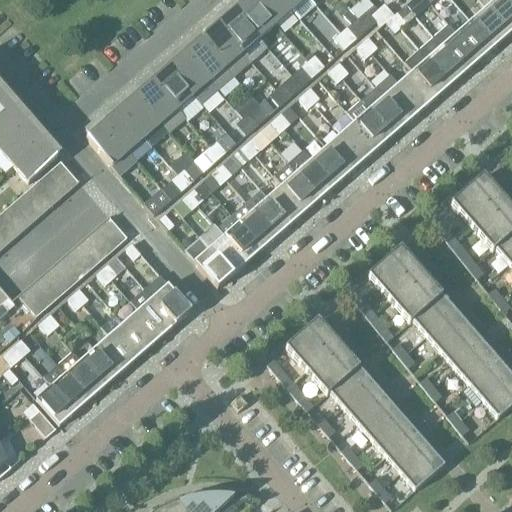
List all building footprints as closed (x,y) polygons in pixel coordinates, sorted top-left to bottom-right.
[(250,0),(246,0),(233,12),(258,41),(274,27),(250,0)] [(279,0),(250,0),(274,27),(291,13),(279,0)] [(279,0),(291,13),(299,23),(316,8),(308,0),(279,0)] [(366,0),(350,14),(358,22),(367,33),(376,25),(371,20),(378,14),(372,7),(366,0)] [(414,0),(405,8),(414,19),(423,11),(429,6),(423,0),(414,0)] [(511,14),(499,0),(497,0),(484,11),(508,38),(511,34),(511,14)] [(511,0),(499,0),(511,14),(511,0)] [(384,8),(378,14),(387,25),(391,22),(394,19),(384,8)] [(484,11),(470,24),(493,51),(508,38),(484,11)] [(233,12),(217,26),(250,65),(267,51),(258,41),(233,12)] [(381,30),(384,28),(387,25),(378,14),(371,20),(376,25),(381,30)] [(397,16),(394,19),(391,22),(400,32),(406,27),(397,16)] [(358,22),(347,32),(356,42),(367,33),(358,22)] [(387,25),(384,28),(393,38),(400,32),(391,22),(387,25)] [(470,24),(455,36),(479,63),(493,51),(470,24)] [(217,26),(200,41),(234,80),(250,65),(217,26)] [(448,28),(433,41),(464,76),(479,63),(455,36),(448,28)] [(347,32),(341,37),(350,48),(356,42),(347,32)] [(350,48),(341,37),(334,43),(343,53),(350,48)] [(200,41),(184,55),(209,84),(217,94),(234,80),(200,41)] [(433,41),(419,54),(449,89),(464,76),(433,41)] [(367,42),(362,47),(371,57),(377,52),(367,42)] [(371,57),(362,47),(356,52),(365,63),(371,57)] [(404,66),(411,75),(435,102),(449,89),(419,54),(404,66)] [(184,55),(167,70),(192,99),(209,84),(184,55)] [(314,60),(308,66),(317,76),(324,71),(314,60)] [(301,71),(292,80),(301,90),(317,76),(308,66),(301,71)] [(338,67),(333,72),(342,83),(348,77),(338,67)] [(167,70),(151,84),(176,113),(192,99),(167,70)] [(342,83),(333,72),(327,77),(336,88),(342,83)] [(411,75),(397,87),(420,114),(435,102),(411,75)] [(390,79),(375,92),(406,127),(420,114),(397,87),(390,79)] [(292,80),(275,94),(284,105),(301,90),(292,80)] [(151,84),(135,98),(160,127),(169,137),(185,123),(176,113),(151,84)] [(310,92),(304,97),(313,108),(319,103),(310,92)] [(375,92),(361,104),(391,139),(406,127),(375,92)] [(284,105),(275,94),(269,100),(278,110),(284,105)] [(0,123),(14,112),(0,95),(0,123)] [(313,108),(304,97),(298,102),(307,113),(313,108)] [(135,98),(118,112),(144,141),(160,127),(135,98)] [(346,117),(353,125),(377,152),(391,139),(361,104),(346,117)] [(0,123),(0,152),(28,128),(14,112),(0,123)] [(118,112),(102,126),(127,155),(144,141),(118,112)] [(249,117),(242,123),(251,133),(258,128),(249,117)] [(280,118),(274,123),(283,133),(289,128),(280,118)] [(251,133),(242,123),(236,128),(245,139),(251,133)] [(274,123),(268,128),(277,138),(281,143),(286,139),(282,134),(283,133),(274,123)] [(353,125),(339,138),(362,165),(377,152),(353,125)] [(102,126),(85,141),(111,170),(119,180),(120,179),(136,165),(127,155),(102,126)] [(0,152),(0,154),(13,169),(42,144),(28,128),(0,152)] [(226,137),(216,145),(225,156),(235,147),(226,137)] [(339,138),(324,150),(348,177),(362,165),(339,138)] [(251,143),(245,148),(254,159),(260,153),(251,143)] [(42,144),(13,169),(28,186),(57,161),(42,144)] [(216,145),(210,151),(219,162),(225,156),(216,145)] [(254,159),(245,148),(239,153),(248,164),(254,159)] [(324,150),(309,164),(333,191),(348,177),(324,150)] [(210,151),(193,165),(203,176),(219,162),(210,151)] [(302,155),(288,168),(318,203),(333,191),(309,164),(302,155)] [(222,168),(216,173),(225,184),(231,179),(228,175),(236,168),(230,161),(222,168)] [(60,165),(51,173),(69,194),(79,186),(78,185),(78,186),(60,165)] [(193,165),(177,179),(186,190),(203,176),(193,165)] [(273,180),(281,189),(304,216),(318,203),(288,168),(273,180)] [(51,173),(42,181),(60,202),(69,194),(51,173)] [(225,184),(216,173),(210,178),(220,189),(225,184)] [(171,185),(161,193),(170,204),(186,190),(177,179),(171,185)] [(450,207),(491,254),(494,251),(511,271),(511,214),(482,180),(450,207)] [(42,181),(33,189),(51,210),(60,202),(42,181)] [(193,193),(188,198),(197,209),(202,204),(211,197),(202,186),(193,193)] [(33,189),(23,197),(42,218),(51,210),(33,189)] [(281,189),(266,201),(289,228),(304,216),(281,189)] [(160,193),(143,208),(145,210),(147,212),(153,219),(153,218),(160,213),(170,204),(161,193),(160,193)] [(260,194),(246,207),(275,241),(289,228),(266,201),(260,194)] [(23,197),(14,205),(33,226),(42,218),(23,197)] [(197,209),(187,198),(181,203),(191,214),(197,209)] [(14,205),(5,213),(24,234),(33,226),(14,205)] [(246,207),(231,219),(261,253),(275,241),(246,207)] [(5,213),(0,217),(0,224),(14,242),(24,234),(5,213)] [(173,229),(164,219),(158,224),(167,234),(173,229)] [(217,232),(223,239),(246,266),(261,253),(231,219),(217,232)] [(108,220),(99,228),(117,250),(126,242),(109,221),(108,220)] [(438,236),(445,230),(437,220),(430,225),(438,236)] [(0,224),(0,243),(5,249),(14,242),(0,224)] [(99,228),(90,236),(108,257),(117,250),(99,228)] [(445,245),(453,239),(445,230),(438,236),(445,245)] [(90,236),(81,244),(99,265),(108,257),(90,236)] [(223,239),(209,252),(232,278),(246,266),(223,239)] [(453,255),(460,249),(453,239),(445,245),(453,255)] [(232,278),(209,252),(199,241),(184,254),(216,292),(232,278)] [(81,244),(72,252),(90,273),(99,265),(81,244)] [(130,248),(124,253),(134,263),(140,258),(130,248)] [(460,264),(468,258),(460,249),(453,255),(460,264)] [(72,252),(62,260),(81,281),(90,273),(72,252)] [(411,323),(497,422),(511,408),(511,381),(399,252),(368,279),(408,326),(411,323)] [(460,264),(468,273),(475,268),(468,258),(460,264)] [(62,260),(53,268),(72,289),(81,281),(62,260)] [(53,268),(44,275),(63,297),(72,289),(53,268)] [(107,268),(101,273),(110,283),(116,278),(107,268)] [(483,277),(475,268),(468,273),(475,283),(483,277)] [(110,283),(101,273),(95,278),(105,289),(110,283)] [(44,275),(35,283),(54,305),(63,297),(44,275)] [(159,279),(144,292),(175,328),(190,315),(159,279)] [(35,283),(26,291),(45,312),(54,305),(35,283)] [(26,291),(17,299),(18,300),(35,320),(45,312),(26,291)] [(346,297),(355,308),(362,302),(354,291),(346,297)] [(129,305),(137,314),(160,341),(175,328),(144,292),(129,305)] [(487,298),(495,307),(502,301),(494,292),(487,298)] [(78,293),(72,298),(81,309),(87,303),(78,293)] [(81,309),(72,298),(66,303),(76,314),(81,309)] [(502,301),(495,307),(502,317),(510,311),(502,301)] [(355,308),(363,317),(370,311),(362,302),(355,308)] [(363,317),(370,327),(378,321),(370,311),(363,317)] [(137,314),(123,327),(146,354),(160,341),(137,314)] [(49,318),(43,323),(52,334),(58,329),(49,318)] [(370,327),(378,336),(385,330),(378,321),(370,327)] [(52,334),(43,323),(37,328),(47,339),(52,334)] [(329,396),(414,494),(443,469),(316,324),(285,352),(326,398),(329,396)] [(14,327),(3,337),(9,344),(20,335),(14,327)] [(123,327),(108,339),(132,366),(146,354),(123,327)] [(385,330),(378,336),(385,346),(393,340),(385,330)] [(108,339),(94,352),(117,379),(132,366),(108,339)] [(20,343),(14,348),(23,359),(29,354),(20,343)] [(391,353),(399,362),(406,356),(398,347),(391,353)] [(14,348),(9,353),(18,364),(23,359),(14,348)] [(94,352),(79,365),(103,391),(117,379),(94,352)] [(18,364),(9,353),(3,358),(12,369),(18,364)] [(71,356),(57,368),(88,404),(103,391),(79,365),(71,356)] [(406,356),(399,362),(406,372),(414,366),(406,356)] [(273,362),(265,368),(306,415),(313,409),(273,362)] [(42,381),(50,390),(74,417),(88,404),(57,368),(42,381)] [(2,378),(11,388),(17,383),(8,372),(2,378)] [(418,386),(426,396),(433,390),(426,380),(418,386)] [(74,417),(50,390),(35,403),(58,430),(74,417)] [(433,390),(426,396),(433,405),(441,399),(433,390)] [(237,414),(236,415),(236,416),(248,406),(247,405),(246,406),(240,399),(241,398),(240,397),(229,407),(230,408),(231,407),(237,414)] [(22,416),(29,423),(39,415),(32,407),(22,416)] [(445,420),(453,430),(460,424),(453,414),(445,420)] [(39,415),(29,423),(45,442),(55,433),(39,415)] [(312,422),(319,431),(327,425),(319,416),(312,422)] [(460,424),(453,430),(461,439),(468,433),(460,424)] [(327,425),(319,431),(327,441),(335,435),(327,425)] [(340,455),(348,464),(355,458),(347,449),(340,455)] [(0,451),(0,480),(10,472),(5,466),(7,465),(0,451)] [(355,458),(348,464),(355,474),(363,467),(355,458)] [(368,488),(376,497),(383,491),(375,482),(368,488)] [(383,491),(376,497),(384,506),(391,500),(383,491)] [(179,504),(185,511),(232,511),(234,510),(229,504),(233,501),(224,499),(205,499),(198,499),(184,502),(179,504)]
